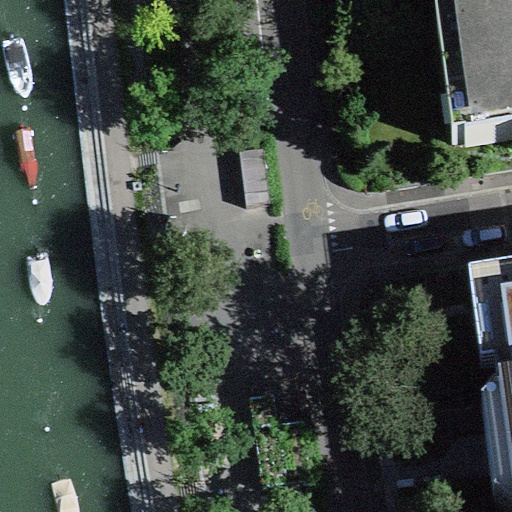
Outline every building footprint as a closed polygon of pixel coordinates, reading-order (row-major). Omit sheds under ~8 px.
[(511,0),(469,0),(448,3),(453,40),(441,41),(438,42),(448,109),(450,109),(462,107),(467,141),(467,143),(465,144),(465,146),(511,138),(511,0)] [(264,152),(241,155),(247,206),(270,203),(264,152)] [(511,288),(484,293),(497,389),(498,388),(511,386),(511,288)] [(511,476),(511,486),(511,386),(498,388),(504,432),(485,435),(491,479),(511,476)] [(273,398),(248,401),(261,492),(313,484),(305,426),(278,430),(273,398)]
